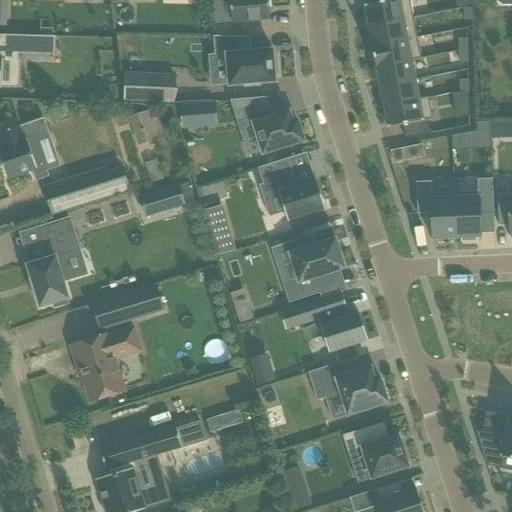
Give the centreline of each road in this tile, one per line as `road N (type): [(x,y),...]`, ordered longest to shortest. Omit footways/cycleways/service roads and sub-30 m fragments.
road 1 (residential): [(315,0),(329,95),(386,271)]
road 2 (unclassified): [(49,511),(0,354)]
road 3 (residential): [(420,377),(462,511)]
road 4 (residential): [(386,271),(511,266)]
